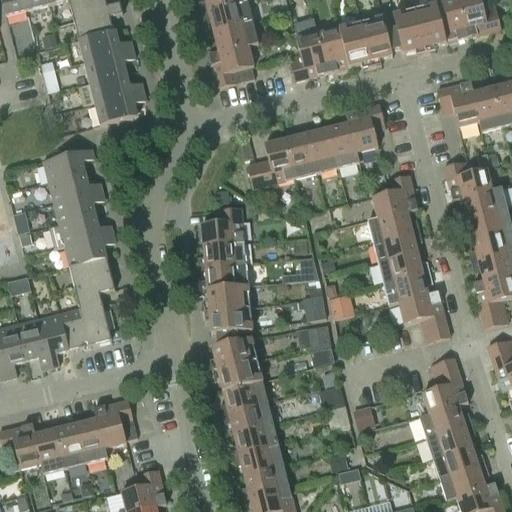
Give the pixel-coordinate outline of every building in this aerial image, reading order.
[(0,0),(5,19),(27,14),(23,0),(0,0)] [(23,0),(27,14),(48,9),(45,0),(23,0)] [(81,0),(45,0),(48,9),(68,4),(81,0)] [(109,20),(122,17),(117,0),(81,0),(68,4),(78,45),(113,36),(116,36),(115,34),(113,35),(109,20)] [(204,0),(206,7),(199,9),(201,16),(247,4),(246,0),(204,0)] [(479,0),(464,0),(457,2),(467,42),(500,33),(494,10),(483,13),(479,0)] [(457,2),(436,7),(445,42),(443,43),(444,47),(467,42),(457,2)] [(247,4),(201,16),(202,23),(209,21),(213,35),(252,25),(247,4)] [(392,18),(396,32),(391,34),(386,35),(382,21),(339,32),(347,67),(349,66),(350,71),(361,68),(362,74),(363,74),(363,73),(381,69),(380,64),(392,60),(391,56),(396,54),(401,53),(402,58),(415,55),(416,60),(434,55),(434,56),(435,56),(434,50),(444,47),(443,43),(445,42),(436,7),(392,18)] [(252,25),(213,35),(216,49),(209,51),(211,57),(211,58),(248,49),(248,50),(258,47),(252,25)] [(339,32),(317,37),(327,77),(350,71),(349,66),(347,67),(339,32)] [(133,54),(130,45),(116,48),(113,36),(78,45),(84,66),(133,54)] [(294,85),(327,77),(317,37),(296,42),(300,59),(288,62),(294,85)] [(248,49),(211,58),(211,57),(208,58),(216,92),(254,83),(251,71),(253,71),(248,50),(248,49)] [(133,54),(84,66),(89,87),(126,77),(123,65),(135,62),(133,54)] [(126,77),(89,87),(94,108),(143,95),(141,87),(129,90),(126,77)] [(511,128),(511,86),(500,89),(498,82),(491,84),(503,131),(511,128)] [(486,93),(473,96),(472,96),(479,126),(481,136),(503,131),(491,84),(484,86),(486,93)] [(458,131),(479,126),(472,96),(473,96),(470,86),(436,94),(442,118),(454,115),(458,131)] [(143,95),(94,108),(100,129),(137,120),(134,107),(145,104),(143,95)] [(345,117),(346,120),(347,120),(356,157),(356,156),(377,151),(373,135),(385,132),(379,109),(345,117)] [(347,120),(346,120),(340,122),(341,129),(328,132),(337,172),(359,166),(356,156),(356,157),(347,120)] [(312,129),(305,130),(316,177),(337,172),(328,132),(313,136),(312,129)] [(299,139),(286,143),(295,182),(316,177),(305,130),(298,132),(299,139)] [(268,164),(256,167),(246,170),(252,193),(295,182),(286,143),(264,148),(268,164)] [(42,165),(48,187),(85,177),(82,165),(94,162),(91,153),(42,165)] [(452,205),(462,202),(462,201),(491,194),(491,193),(486,172),(470,176),(467,165),(443,170),(452,205)] [(85,177),(48,187),(53,208),(102,195),(100,187),(88,190),(85,177)] [(372,201),(377,222),(377,223),(407,215),(407,216),(417,213),(408,179),(385,185),(388,197),(372,201)] [(462,201),(462,202),(465,215),(458,217),(460,224),(507,212),(501,191),(491,193),(491,194),(462,201)] [(228,193),(215,194),(216,208),(229,206),(228,193)] [(102,195),(53,208),(58,229),(96,219),(93,207),(104,204),(102,195)] [(201,228),(203,250),(244,246),(240,212),(217,214),(218,226),(201,228)] [(507,212),(460,224),(462,231),(469,229),(472,243),(511,233),(507,212)] [(377,223),(377,222),(367,224),(372,246),(419,235),(417,228),(410,229),(407,216),(407,215),(377,223)] [(96,219),(58,229),(64,250),(113,238),(110,229),(99,232),(96,219)] [(511,233),(472,243),(476,257),(469,259),(471,266),(511,255),(511,233)] [(419,235),(372,246),(378,267),(417,257),(414,243),(421,241),(419,235)] [(29,238),(19,241),(22,252),(32,250),(29,238)] [(113,238),(64,250),(69,271),(106,262),(103,250),(115,247),(113,238)] [(244,246),(203,250),(204,265),(197,265),(198,272),(246,268),(244,246)] [(511,255),(471,266),(472,273),(479,271),(483,284),(483,285),(511,277),(511,255)] [(417,257),(378,267),(383,288),(430,276),(428,269),(421,271),(417,257)] [(114,294),(106,262),(69,271),(77,303),(99,297),(114,294)] [(312,279),(311,262),(297,263),(298,280),(312,279)] [(320,267),(324,281),(330,279),(327,266),(320,267)] [(248,290),(246,268),(198,272),(199,284),(206,283),(207,295),(212,295),(212,293),(248,290)] [(430,276),(383,288),(388,310),(398,307),(428,299),(428,298),(424,285),(431,283),(430,276)] [(511,300),(511,277),(483,285),(483,284),(473,287),(481,321),(504,315),(501,304),(511,300)] [(27,281),(17,283),(20,298),(30,295),(27,281)] [(248,290),(212,293),(212,295),(207,295),(208,306),(202,306),(202,308),(203,308),(205,326),(210,325),(211,338),(216,338),(217,344),(217,350),(212,352),(215,364),(210,365),(214,383),(214,384),(219,383),(222,393),(227,392),(227,394),(262,385),(251,342),(238,345),(238,341),(237,336),(252,334),(248,290)] [(446,330),(438,296),(428,298),(428,299),(398,307),(404,328),(420,324),(423,335),(446,330)] [(110,344),(99,297),(77,303),(79,312),(59,318),(68,355),(84,351),(83,347),(87,346),(88,350),(110,344)] [(325,322),(322,299),(302,303),(306,325),(325,322)] [(349,304),(330,308),(333,322),(333,324),(353,319),(349,304)] [(504,315),(481,321),(484,333),(507,327),(504,315)] [(59,318),(38,323),(50,372),(59,369),(56,358),(68,355),(59,318)] [(38,323),(17,328),(26,365),(38,362),(41,374),(50,372),(38,323)] [(17,328),(0,332),(0,351),(8,382),(16,380),(14,369),(26,365),(17,328)] [(327,329),(307,332),(311,355),(330,352),(327,329)] [(446,330),(423,335),(426,347),(449,342),(446,330)] [(487,350),(490,362),(511,354),(511,350),(509,343),(487,350)] [(511,354),(490,362),(502,395),(511,392),(511,391),(511,390),(511,354)] [(430,369),(434,381),(456,373),(453,362),(430,369)] [(456,373),(434,381),(437,392),(422,397),(428,418),(429,419),(457,409),(458,410),(468,406),(456,373)] [(321,378),(324,391),(339,388),(336,375),(321,378)] [(262,385),(227,394),(227,392),(222,393),(225,407),(220,408),(222,418),(267,406),(262,385)] [(323,414),(335,411),(344,409),(340,389),(318,395),(323,414)] [(93,412),(94,416),(95,415),(104,452),(105,452),(126,446),(125,444),(137,442),(128,404),(93,412)] [(267,406),(222,418),(224,427),(230,426),(233,437),(273,427),(267,406)] [(350,430),(344,409),(335,411),(340,432),(350,430)] [(457,409),(429,419),(428,418),(418,421),(426,442),(471,427),(469,420),(462,423),(458,410),(457,409)] [(370,434),(364,412),(352,415),(357,437),(370,434)] [(90,424),(76,427),(86,467),(107,462),(105,452),(104,452),(95,415),(94,416),(88,417),(90,424)] [(60,424),(53,426),(65,472),(86,467),(76,427),(62,431),(60,424)] [(48,434),(35,438),(34,438),(41,467),(40,468),(43,478),(65,472),(53,426),(46,427),(48,434)] [(273,427),(233,437),(236,449),(230,450),(233,460),(278,448),(273,427)] [(471,427),(426,442),(432,463),(471,450),(467,436),(473,434),(471,427)] [(20,473),(40,468),(41,467),(34,438),(35,438),(32,428),(0,435),(0,443),(4,459),(15,456),(20,473)] [(326,448),(328,458),(338,455),(336,446),(326,448)] [(282,463),(278,449),(278,448),(233,460),(235,469),(241,468),(244,479),(283,469),(282,463)] [(471,450),(432,463),(439,483),(485,468),(483,461),(476,464),(471,450)] [(485,468),(439,483),(446,504),(456,501),(456,500),(485,491),(485,490),(480,477),(487,475),(485,468)] [(283,469),(244,479),(246,491),(241,492),(243,502),(249,501),(249,500),(288,490),(283,469)] [(121,495),(124,511),(146,511),(156,510),(166,508),(157,474),(134,480),(137,491),(121,495)] [(502,511),(494,487),(485,490),(485,491),(456,500),(456,501),(459,511),(502,511)] [(249,500),(249,501),(251,511),(293,511),(288,490),(249,500)] [(27,511),(24,499),(16,502),(18,511),(27,511)]
